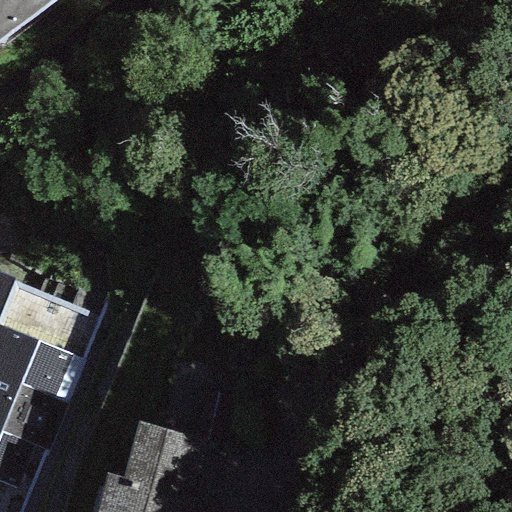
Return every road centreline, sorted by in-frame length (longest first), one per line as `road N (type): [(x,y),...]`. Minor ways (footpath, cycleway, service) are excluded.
road 1 (unclassified): [(257,511),(267,472),(308,405),(406,328),(511,204)]
road 2 (residential): [(0,97),(127,0)]
